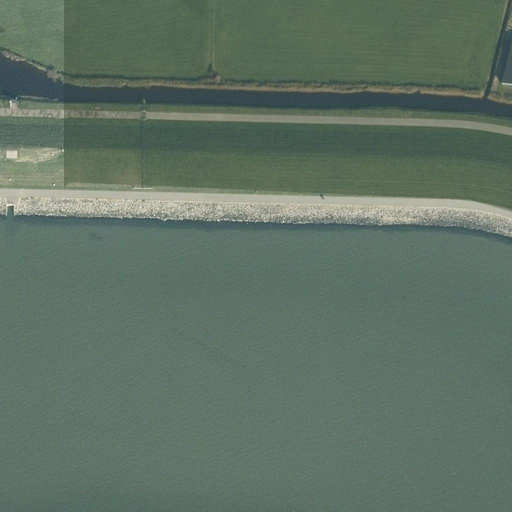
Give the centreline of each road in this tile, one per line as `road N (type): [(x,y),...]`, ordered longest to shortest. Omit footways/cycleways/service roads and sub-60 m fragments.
road 1 (unclassified): [(0,201),(459,213),(511,223)]
road 2 (unclassified): [(511,136),(0,117)]
